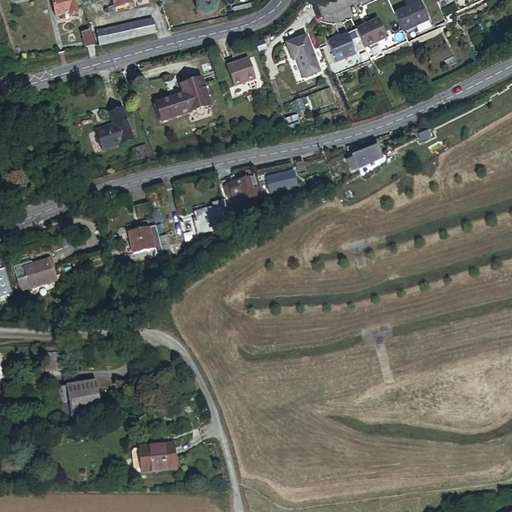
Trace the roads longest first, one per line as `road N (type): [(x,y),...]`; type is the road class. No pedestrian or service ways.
road 1 (secondary): [(0,230),(162,175),(355,135),(511,67)]
road 2 (residential): [(0,333),(132,333),(179,347),(219,420),(237,508)]
road 3 (secondary): [(281,0),(256,20),(11,89)]
